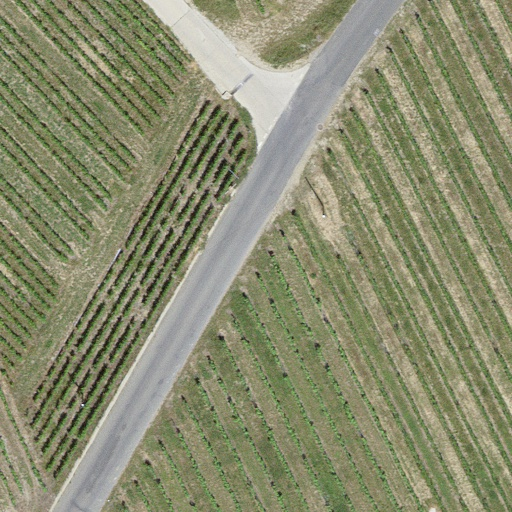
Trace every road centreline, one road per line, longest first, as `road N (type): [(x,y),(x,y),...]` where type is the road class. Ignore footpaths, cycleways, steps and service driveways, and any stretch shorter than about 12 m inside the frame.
road 1 (residential): [(386,0),(290,137),(81,511)]
road 2 (track): [(290,137),(158,0)]
